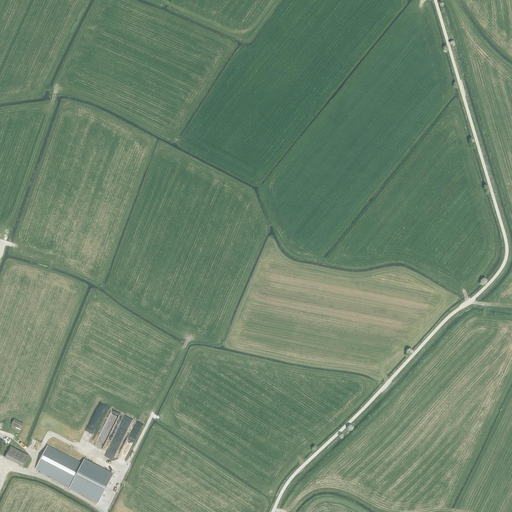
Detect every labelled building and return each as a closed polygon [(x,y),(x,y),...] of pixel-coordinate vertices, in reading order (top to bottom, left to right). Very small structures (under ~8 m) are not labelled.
[(100,403),(95,415),(102,418),(107,406),(100,403)] [(112,410),(106,427),(113,430),(120,413),(112,410)] [(23,424),(14,419),(11,425),(20,430),(23,424)] [(84,460),(82,464),(47,446),(35,469),(99,502),(113,475),(84,460)] [(11,447),(6,458),(25,466),(30,454),(11,447)]
